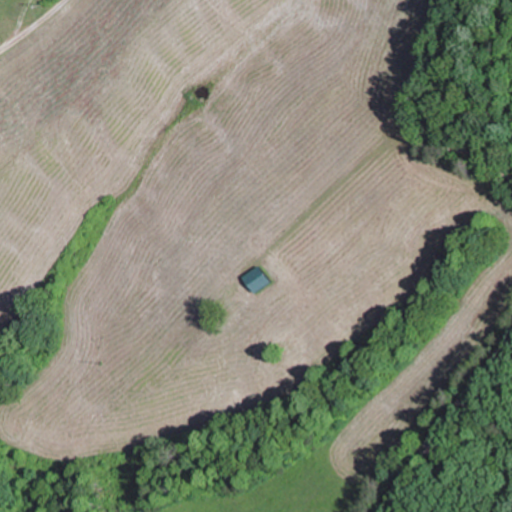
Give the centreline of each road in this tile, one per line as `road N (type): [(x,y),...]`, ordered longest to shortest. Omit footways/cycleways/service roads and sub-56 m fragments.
road 1 (tertiary): [(511,186),(415,125),(415,85),(443,0),(65,9),(0,54)]
road 2 (residential): [(390,511),(511,343)]
